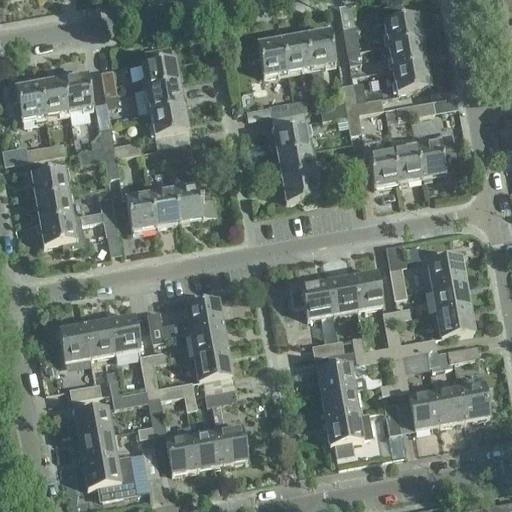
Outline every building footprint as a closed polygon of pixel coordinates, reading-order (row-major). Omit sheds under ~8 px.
[(475,0),(482,36),(502,32),(505,55),(506,54),(511,85),(511,4),(506,5),(504,0),(475,0)] [(343,34),(347,58),(359,56),(354,32),(350,9),(338,11),(343,34)] [(384,28),(388,51),(421,45),(417,21),(403,23),(401,11),(375,16),(378,29),(384,28)] [(329,36),(305,41),(311,74),(335,70),(329,36)] [(305,41),(281,45),(287,79),(311,74),(305,41)] [(287,79),(281,45),(250,50),(247,56),(248,62),(253,66),(260,64),(263,83),(287,79)] [(388,51),(392,75),(426,69),(421,45),(388,51)] [(141,71),(145,95),(179,89),(175,65),(171,65),(169,53),(143,58),(145,70),(141,71)] [(359,56),(347,58),(349,71),(361,69),(359,56)] [(426,69),(392,75),(396,99),(430,93),(426,69)] [(100,78),(105,102),(117,100),(112,76),(100,78)] [(87,80),(63,84),(69,118),(93,114),(87,80)] [(63,84),(39,89),(45,122),(69,118),(63,84)] [(45,122),(39,89),(15,93),(9,94),(11,110),(17,109),(21,127),(35,124),(36,130),(46,128),(45,122)] [(145,95),(150,119),(183,113),(179,89),(145,95)] [(341,91),(344,110),(345,117),(357,114),(354,96),(353,89),(341,91)] [(354,96),(357,114),(358,120),(383,116),(380,104),(366,106),(363,95),(354,96)] [(117,100),(105,102),(107,114),(119,112),(117,100)] [(456,102),(408,111),(410,123),(458,114),(456,102)] [(305,105),(292,108),(294,119),(307,117),(305,105)] [(294,119),(292,108),(268,112),(270,124),(294,119)] [(346,122),(345,117),(344,110),(319,115),(321,126),(346,122)] [(410,123),(408,111),(396,113),(398,125),(410,123)] [(183,113),(150,119),(154,143),(188,137),(183,113)] [(345,117),(346,122),(349,141),(361,139),(358,120),(357,114),(345,117)] [(273,137),(277,161),(310,155),(306,131),(273,137)] [(99,135),(102,154),(103,160),(115,158),(114,152),(110,133),(99,135)] [(438,148),(415,152),(421,185),(445,181),(445,177),(457,175),(450,139),(437,141),(438,148)] [(397,190),(391,156),(382,158),(380,146),(362,149),(365,162),(368,161),(373,194),(397,190)] [(138,147),(114,152),(115,158),(116,164),(140,159),(138,147)] [(62,149),(50,151),(52,163),(65,161),(62,149)] [(190,150),(166,155),(168,166),(192,162),(190,150)] [(52,163),(50,151),(26,155),(28,167),(52,163)] [(415,152),(391,156),(397,190),(421,185),(415,152)] [(104,166),(103,160),(102,154),(77,159),(80,171),(104,166)] [(168,166),(166,155),(153,157),(155,169),(168,166)] [(277,161),(281,185),(315,179),(310,155),(277,161)] [(103,160),(104,166),(107,185),(119,183),(116,164),(115,158),(103,160)] [(341,162),(344,174),(355,172),(353,160),(341,162)] [(355,172),(344,174),(348,198),(360,196),(355,172)] [(30,181),(34,205),(68,199),(64,175),(30,181)] [(315,179),(281,185),(285,209),(319,203),(315,179)] [(197,191),(173,195),(179,229),(203,225),(203,223),(215,221),(212,206),(202,207),(202,206),(200,206),(197,191)] [(173,195),(149,200),(155,233),(179,229),(173,195)] [(34,205),(39,229),(72,223),(68,199),(34,205)] [(155,233),(149,200),(125,204),(131,237),(155,233)] [(99,205),(101,218),(113,215),(111,203),(99,205)] [(72,223),(39,229),(43,253),(61,250),(63,256),(85,252),(80,229),(103,226),(106,242),(110,262),(121,260),(113,215),(101,218),(72,223)] [(405,249),(390,249),(391,271),(406,270),(405,249)] [(427,269),(431,294),(465,288),(460,263),(427,269)] [(401,274),(389,276),(394,306),(406,304),(401,274)] [(376,279),(351,283),(357,317),(382,312),(376,279)] [(351,283),(326,288),(332,321),(357,317),(351,283)] [(332,321),(326,288),(301,292),(301,294),(289,296),(292,314),(304,312),(307,325),(332,321)] [(431,294),(436,319),(469,313),(465,288),(431,294)] [(163,343),(189,338),(223,332),(218,307),(185,313),(187,327),(161,331),(159,317),(147,320),(152,349),(164,347),(163,343)] [(469,313),(436,319),(440,344),(474,338),(469,313)] [(408,314),(393,317),(395,326),(410,324),(408,314)] [(388,353),(389,359),(401,356),(400,351),(395,326),(393,317),(382,319),(388,353)] [(133,322),(108,327),(114,360),(139,356),(133,322)] [(108,327),(83,331),(89,365),(114,360),(108,327)] [(89,365),(83,331),(58,336),(64,369),(89,365)] [(189,338),(194,363),(227,357),(223,332),(189,338)] [(351,344),(354,359),(364,357),(361,343),(351,344)] [(400,351),(401,356),(402,362),(426,358),(436,356),(434,344),(400,351)] [(312,352),(314,364),(343,358),(341,346),(312,352)] [(447,357),(449,369),(478,364),(476,352),(447,357)] [(356,371),(390,364),(389,359),(388,353),(364,357),(354,359),(356,371)] [(390,364),(394,389),(396,399),(408,396),(402,362),(401,356),(389,359),(390,364)] [(436,356),(426,358),(429,373),(439,371),(436,356)] [(166,357),(152,360),(154,370),(168,367),(166,357)] [(227,357),(194,363),(198,388),(232,382),(227,357)] [(145,396),(146,401),(159,399),(158,394),(157,394),(153,370),(154,370),(152,360),(139,362),(145,396)] [(316,377),(321,402),(354,396),(361,394),(359,385),(352,387),(349,371),(316,377)] [(109,388),(111,402),(121,400),(118,386),(109,388)] [(158,394),(159,399),(160,405),(183,401),(184,401),(194,400),(191,388),(158,394)] [(396,399),(394,389),(380,391),(382,401),(396,399)] [(483,389),(458,394),(464,428),(489,423),(483,389)] [(69,395),(71,407),(101,402),(98,390),(69,395)] [(458,394),(433,399),(439,432),(464,428),(458,394)] [(236,407),(234,395),(204,401),(207,412),(236,407)] [(113,413),(147,407),(146,401),(145,396),(121,401),(121,400),(111,402),(113,413)] [(321,402),(325,427),(358,421),(354,396),(321,402)] [(152,432),(151,432),(153,442),(166,440),(159,405),(160,405),(159,399),(146,401),(147,407),(148,407),(152,432)] [(439,432),(433,399),(408,403),(414,437),(439,432)] [(194,400),(184,401),(186,416),(196,414),(194,400)] [(384,411),(389,441),(401,439),(395,409),(384,411)] [(73,420),(78,445),(111,439),(107,414),(73,420)] [(368,419),(358,421),(325,427),(329,452),(373,444),(368,419)] [(214,429),(216,438),(222,471),(247,467),(244,450),(255,448),(252,432),(241,434),(241,433),(228,435),(227,427),(214,429)] [(153,442),(151,432),(137,435),(139,445),(153,442)] [(196,476),(190,442),(189,432),(176,435),(178,444),(165,447),(171,480),(196,476)] [(216,438),(190,442),(196,476),(222,471),(216,438)] [(78,445),(82,470),(116,464),(111,439),(78,445)] [(141,455),(146,485),(158,483),(153,453),(141,455)] [(116,464),(82,470),(87,495),(98,493),(100,506),(134,499),(128,462),(116,464)] [(498,502),(499,511),(511,511),(509,511),(508,511),(507,501),(498,502)]
